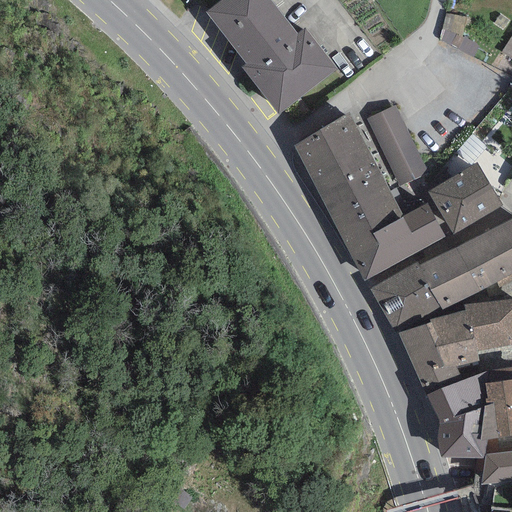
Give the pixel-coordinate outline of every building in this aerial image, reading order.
[(270,0),(220,0),(205,13),(246,65),(242,69),(279,115),(337,70),(304,28),(297,34),(270,0)] [(511,27),(500,49),(511,55),(511,27)] [(395,106),(366,120),(398,187),(427,173),(395,106)] [(348,115),(291,145),(347,248),(404,217),(348,115)] [(476,163),(427,191),(453,234),(502,205),(476,163)] [(404,217),(347,248),(363,281),(444,238),(427,203),(404,217)] [(511,219),(456,247),(479,291),(511,274),(511,219)] [(420,266),(417,268),(438,307),(441,312),(479,291),(456,247),(420,266)] [(418,262),(369,291),(394,333),(438,307),(417,268),(420,266),(418,262)] [(511,299),(462,304),(464,312),(476,352),(511,344),(511,299)] [(430,324),(398,333),(424,396),(427,395),(462,381),(456,368),(479,361),(476,352),(464,312),(428,320),(430,324)] [(511,367),(491,369),(462,381),(427,395),(438,421),(436,440),(440,458),(482,459),(487,440),(511,435),(511,367)] [(511,451),(484,455),(480,486),(511,481),(511,451)]
